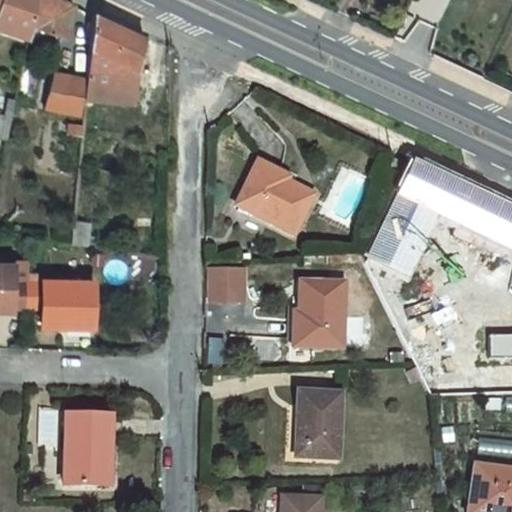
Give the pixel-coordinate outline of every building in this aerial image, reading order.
[(33,26),(43,0),(0,0),(0,27),(28,37),(33,26)] [(72,5),(62,0),(43,0),(33,26),(64,38),(72,5)] [(144,39),(93,15),(84,99),(134,103),(137,70),(140,58),(142,50),(144,39)] [(80,116),(84,79),(54,71),(45,108),(80,116)] [(6,117),(0,116),(0,136),(7,138),(14,101),(9,100),(6,117)] [(405,159),(394,154),(389,165),(399,170),(405,159)] [(286,177),(257,163),(236,206),(293,233),(311,196),(284,182),(286,177)] [(511,393),(511,367),(446,369),(402,280),(434,215),(457,226),(503,248),(510,251),(511,247),(511,209),(412,163),(363,265),(430,396),(511,393)] [(90,223),(73,220),(70,244),(88,247),(90,223)] [(503,248),(457,226),(453,235),(499,257),(503,248)] [(358,254),(325,256),(325,264),(358,262),(358,254)] [(13,265),(0,264),(0,309),(12,310),(12,308),(13,282),(13,265)] [(205,301),(247,302),(248,266),(205,265),(205,301)] [(42,282),(27,282),(27,308),(42,309),(41,326),(93,327),(93,281),(42,281),(42,282)] [(27,282),(13,282),(12,308),(27,308),(27,282)] [(342,284),(299,283),(298,314),(294,314),(292,347),(312,347),(312,352),(323,352),(323,347),(340,348),(342,284)] [(420,380),(414,369),(405,373),(411,384),(420,380)] [(340,395),(297,393),(296,419),(301,419),(300,458),(337,460),(340,395)] [(107,487),(109,417),(64,416),(62,486),(107,487)] [(511,511),(511,470),(473,465),(466,511),(511,511)] [(281,511),(316,511),(317,502),(282,500),(281,511)]
